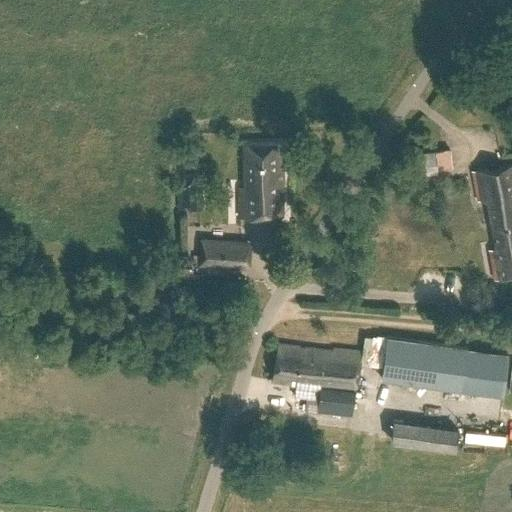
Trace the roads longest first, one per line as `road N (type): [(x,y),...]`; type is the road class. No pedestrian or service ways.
road 1 (unclassified): [(202,511),(255,338),(285,281),(429,71),(470,23),(511,2)]
road 2 (track): [(511,327),(265,314)]
